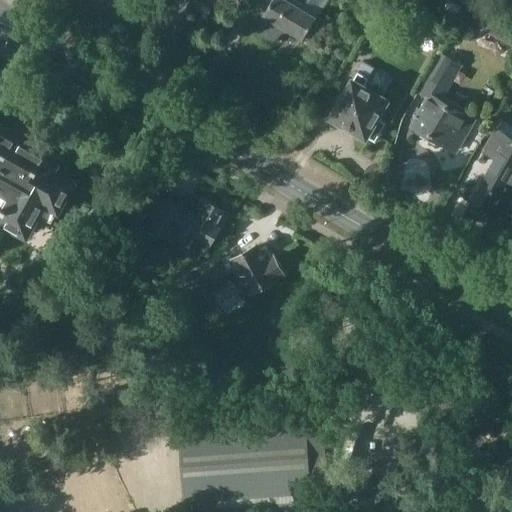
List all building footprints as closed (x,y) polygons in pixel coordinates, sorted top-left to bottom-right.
[(308,0),(272,0),(265,13),(264,13),(252,24),(269,44),(287,29),(303,39),(316,18),(302,10),(308,0)] [(437,0),(435,5),(459,20),(458,22),(467,28),(469,24),(479,30),(493,8),(493,7),(484,0),(437,0)] [(511,27),(491,15),(483,29),(511,46),(511,27)] [(200,48),(205,50),(208,41),(204,39),(200,48)] [(440,54),(419,92),(428,97),(412,125),(457,150),(474,120),(463,113),(466,109),(443,95),(453,79),(461,66),(440,54)] [(376,72),(362,64),(332,117),(334,118),(335,122),(340,125),(344,124),(354,129),(354,133),(359,136),(363,135),(366,137),(370,131),(378,136),(386,122),(378,117),(388,99),(367,87),(376,72)] [(475,197),(501,212),(511,192),(511,126),(502,121),(485,150),(502,160),(495,172),(491,169),(475,197)] [(0,208),(5,211),(0,219),(26,235),(37,215),(52,223),(64,201),(63,200),(72,183),(52,172),(56,163),(30,148),(27,154),(20,150),(21,148),(12,143),(10,145),(3,140),(6,135),(0,131),(0,208)] [(197,212),(186,206),(180,217),(148,199),(133,226),(166,244),(177,223),(211,242),(227,213),(216,207),(216,204),(210,201),(207,202),(204,200),(197,212)] [(258,246),(202,276),(210,292),(235,279),(244,296),(284,273),(282,269),(282,266),(279,261),(276,259),(274,255),(272,256),(267,247),(261,250),(258,246)] [(158,325),(175,352),(191,342),(173,315),(158,325)] [(166,397),(163,368),(131,371),(133,400),(166,397)] [(307,435),(306,422),(182,431),(187,495),(221,493),(222,511),(275,511),(309,510),(307,486),(311,486),(310,473),(328,472),(325,433),(307,435)]
